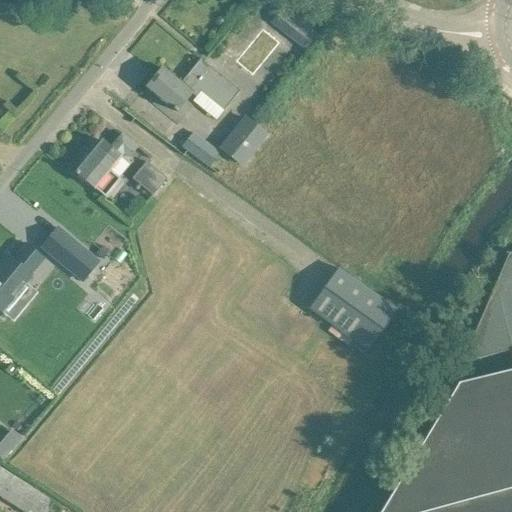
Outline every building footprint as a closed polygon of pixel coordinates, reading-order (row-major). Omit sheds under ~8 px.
[(304,50),(317,36),(285,9),(273,24),(304,50)] [(223,111),(228,105),(240,91),(201,59),(180,84),(162,69),(147,87),(176,111),(191,93),(196,97),(200,92),(223,111)] [(221,147),(242,164),(266,135),(246,118),(221,147)] [(219,175),(230,162),(192,133),(182,146),(219,175)] [(77,170),(75,173),(77,175),(78,175),(105,197),(120,179),(110,170),(124,153),(128,157),(137,147),(121,135),(110,148),(102,141),(77,171),(77,170)] [(166,179),(146,162),(132,178),(153,195),(166,179)] [(76,210),(83,201),(60,184),(53,194),(76,210)] [(83,262),(44,234),(30,254),(68,282),(83,262)] [(511,252),(509,253),(465,362),(511,350),(511,252)] [(30,265),(16,254),(4,269),(0,266),(0,314),(24,286),(17,280),(30,265)] [(367,354),(398,311),(340,269),(309,311),(367,354)] [(511,511),(511,369),(455,383),(456,384),(379,511),(511,511)] [(0,468),(0,496),(25,511),(46,511),(53,501),(0,468)]
